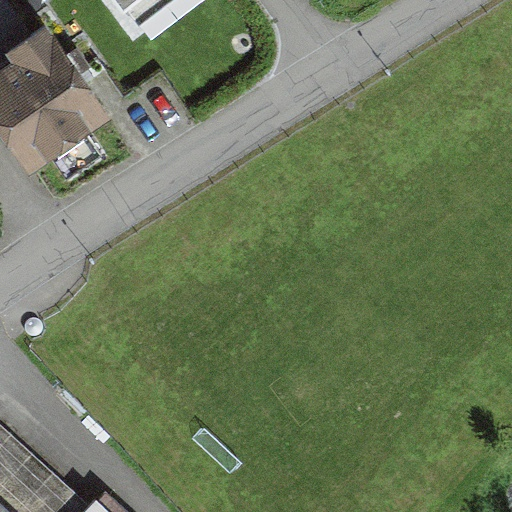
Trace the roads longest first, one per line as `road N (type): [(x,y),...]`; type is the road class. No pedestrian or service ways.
road 1 (residential): [(0,290),(330,72)]
road 2 (residential): [(330,72),(443,0)]
